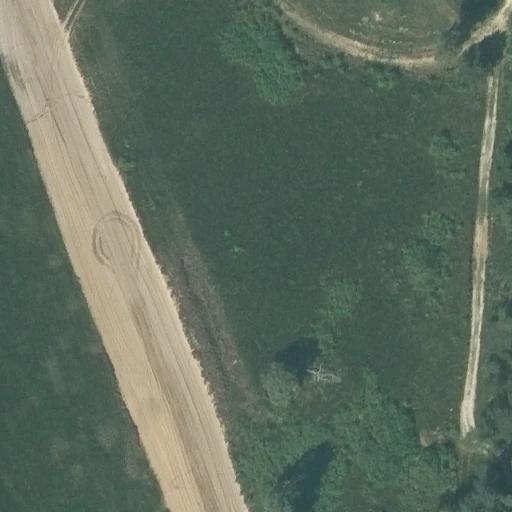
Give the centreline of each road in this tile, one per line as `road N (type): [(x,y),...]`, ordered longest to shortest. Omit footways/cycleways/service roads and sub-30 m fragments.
road 1 (track): [(231,511),(32,0)]
road 2 (track): [(495,20),(467,434)]
road 3 (track): [(511,0),(473,41),(419,63),(364,57),(317,38),(275,0)]
